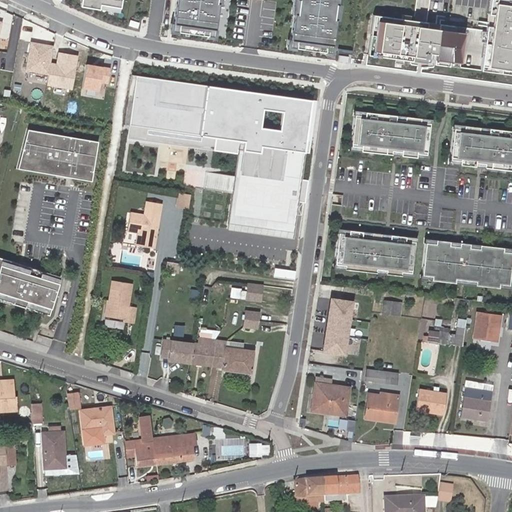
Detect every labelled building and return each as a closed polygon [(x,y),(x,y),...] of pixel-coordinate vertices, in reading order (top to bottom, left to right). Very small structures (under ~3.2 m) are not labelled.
[(81,0),(81,2),(81,7),(99,10),(99,11),(119,14),(121,0),(81,0)] [(175,0),(172,24),(170,24),(168,34),(177,35),(178,32),(206,36),(206,39),(215,40),(216,30),(214,30),(217,4),(220,5),(220,0),(292,0),(290,14),(293,15),(289,40),(287,40),(285,50),(294,51),(295,49),(324,53),(323,55),(332,56),(334,46),(331,46),(335,20),(337,21),(340,5),(337,5),(337,0),(175,0)] [(511,0),(490,0),(480,71),(511,75),(511,0)] [(400,19),(373,15),(367,56),(395,59),(394,64),(403,65),(404,61),(411,62),(411,61),(430,64),(431,54),(435,55),(433,65),(459,68),(465,28),(420,22),(409,20),(410,16),(401,15),(400,19)] [(52,45),(30,41),(25,72),(47,75),(46,86),(71,90),(77,56),(59,53),(57,64),(49,62),(52,45)] [(103,81),(109,82),(113,66),(89,61),(83,86),(101,90),(103,81)] [(315,102),(131,76),(128,97),(132,98),(129,127),(215,139),(213,152),(237,155),(226,230),(292,239),(296,203),(304,204),(307,181),(300,180),(303,154),(308,154),(315,102)] [(429,118),(353,111),(350,150),(425,157),(429,118)] [(511,132),(462,128),(458,167),(511,171),(511,132)] [(91,182),(98,142),(27,131),(18,170),(91,182)] [(188,209),(190,196),(178,195),(176,207),(188,209)] [(154,247),(161,202),(147,200),(145,214),(131,212),(128,229),(139,231),(136,244),(154,247)] [(411,241),(336,234),(332,273),(408,280),(411,241)] [(510,251),(423,243),(419,282),(507,290),(510,251)] [(0,300),(47,315),(59,277),(0,258),(0,300)] [(177,273),(179,265),(167,263),(166,271),(177,273)] [(107,301),(104,317),(126,321),(125,324),(129,325),(133,309),(128,308),(132,284),(113,281),(109,301),(107,301)] [(261,287),(247,284),(245,301),(259,303),(261,287)] [(349,304),(328,301),(321,353),(342,356),(349,304)] [(385,302),(383,314),(399,316),(401,304),(385,302)] [(245,311),(242,328),(255,330),(257,320),(258,313),(245,311)] [(474,338),(497,341),(501,314),(478,311),(474,338)] [(430,349),(461,353),(466,320),(457,319),(455,336),(449,335),(450,328),(433,326),(430,349)] [(221,342),(216,341),(216,335),(204,334),(204,340),(199,340),(198,345),(163,341),(161,356),(167,357),(167,360),(222,367),(222,371),(250,374),(253,352),(225,348),(225,342),(221,342)] [(398,374),(367,370),(366,380),(397,384),(398,374)] [(311,411),(345,415),(349,388),(329,385),(330,380),(316,378),(311,411)] [(0,411),(16,410),(15,397),(12,397),(11,380),(0,380),(0,411)] [(465,382),(460,418),(487,423),(492,386),(465,382)] [(76,388),(65,389),(68,405),(78,403),(76,388)] [(419,390),(415,412),(443,416),(446,394),(419,390)] [(378,424),(395,427),(400,396),(380,393),(380,396),(370,394),(365,420),(379,422),(378,424)] [(40,403),(30,403),(31,423),(42,423),(40,403)] [(83,447),(101,445),(100,430),(111,428),(108,404),(78,406),(83,447)] [(154,458),(151,435),(149,418),(138,419),(140,437),(132,438),(134,453),(134,460),(154,458)] [(151,433),(154,458),(185,454),(182,438),(185,437),(184,428),(151,433)] [(42,432),(45,467),(64,465),(62,431),(42,432)] [(134,453),(132,438),(123,438),(125,454),(134,453)] [(321,479),(323,496),(323,503),(346,500),(345,495),(358,494),(356,477),(355,476),(321,479)] [(293,482),(295,498),(297,498),(298,505),(323,503),(323,496),(321,479),(307,480),(304,480),(293,482)] [(437,496),(437,498),(449,500),(452,484),(439,482),(437,496)] [(384,511),(422,511),(421,496),(384,497),(384,511)] [(437,496),(421,496),(422,506),(435,506),(437,498),(437,496)]
